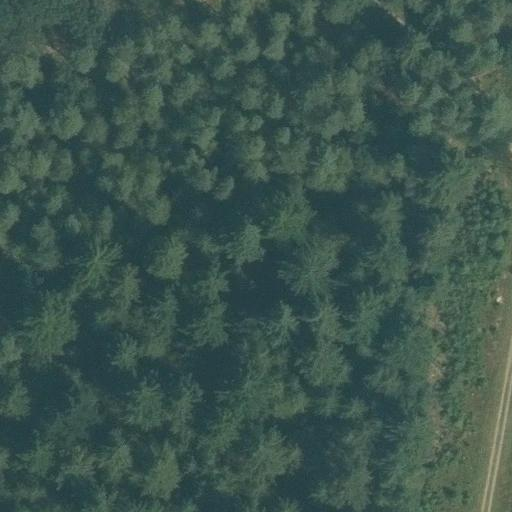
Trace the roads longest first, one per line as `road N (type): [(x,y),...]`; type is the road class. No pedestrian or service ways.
road 1 (track): [(372,0),(511,131)]
road 2 (track): [(511,330),(480,511)]
